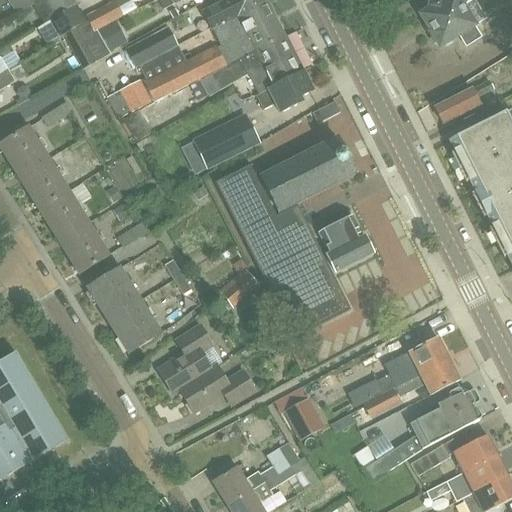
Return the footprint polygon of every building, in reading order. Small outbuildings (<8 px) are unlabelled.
[(41,0),(33,6),(44,23),(75,4),(73,0),(41,0)] [(212,29),(267,1),(266,0),(227,0),(204,12),(212,29)] [(445,0),(444,1),(443,0),(432,0),(429,2),(429,7),(430,10),(421,15),(431,31),(429,32),(431,35),(430,40),(433,44),(437,45),(439,49),(442,47),(446,48),(452,44),(453,40),(459,36),(466,47),(481,37),(474,27),(476,26),(464,6),(472,0),(445,0)] [(94,32),(123,16),(114,1),(86,16),(88,20),(87,20),(87,21),(94,32)] [(285,36),(267,1),(212,29),(221,46),(145,85),(154,102),(199,79),(200,80),(227,66),(233,62),(285,36)] [(50,19),(60,36),(86,21),(75,4),(50,19)] [(101,41),(94,32),(87,21),(63,35),(81,70),(108,55),(101,41)] [(135,68),(138,66),(177,45),(178,45),(168,27),(126,50),(135,68)] [(122,30),(104,39),(110,51),(128,41),(122,30)] [(259,94),(303,72),(285,36),(233,62),(227,66),(200,80),(209,97),(248,75),(258,95),(259,94)] [(0,91),(15,82),(8,70),(0,74),(0,91)] [(303,72),(259,94),(258,95),(256,96),(264,110),(276,104),(281,113),(304,101),(302,97),(314,91),(304,72),(303,72)] [(150,103),(140,82),(120,93),(130,113),(150,103)] [(463,121),(474,115),(472,110),(479,106),(476,99),(492,91),(488,82),(434,109),(443,125),(461,116),(463,121)] [(61,106),(67,116),(73,113),(67,102),(61,106)] [(67,116),(61,106),(55,110),(61,120),(67,116)] [(55,110),(48,114),(54,124),(58,122),(61,120),(55,110)] [(154,133),(139,110),(122,121),(137,143),(154,133)] [(511,125),(506,113),(450,141),(511,265),(511,125)] [(48,114),(42,118),(48,128),(54,124),(48,114)] [(245,115),(195,141),(209,169),(259,144),(245,115)] [(0,148),(19,178),(39,210),(69,191),(29,127),(0,145),(0,148)] [(295,158),(261,176),(280,213),(356,174),(337,137),(305,153),(302,148),(292,152),(295,158)] [(250,166),(215,184),(276,305),(289,299),(306,333),(350,311),(324,259),(328,257),(337,273),(372,254),(364,237),(363,238),(352,217),(325,231),(319,234),(323,240),(326,247),(320,250),(308,227),(301,213),(298,207),(276,217),(250,166)] [(79,274),(110,255),(69,191),(39,210),(79,274)] [(142,222),(135,227),(141,236),(148,232),(142,222)] [(135,227),(129,231),(135,240),(141,236),(135,227)] [(129,231),(123,235),(129,244),(135,240),(129,231)] [(123,248),(129,244),(123,235),(117,239),(123,248)] [(241,259),(232,266),(238,274),(247,268),(241,259)] [(164,266),(169,273),(178,268),(173,260),(164,266)] [(128,354),(161,334),(120,268),(87,288),(128,354)] [(174,281),(182,275),(178,268),(169,273),(174,281)] [(233,309),(260,287),(245,269),(219,291),(233,309)] [(174,281),(178,288),(187,282),(182,275),(174,281)] [(187,282),(178,288),(183,295),(191,290),(187,282)] [(175,393),(218,366),(217,366),(211,370),(200,352),(212,344),(201,326),(176,341),(183,352),(180,355),(181,356),(160,369),(175,393)] [(390,376),(377,382),(381,392),(401,383),(424,371),(448,359),(437,337),(409,352),(409,353),(385,365),(390,376)] [(380,398),(364,405),(370,417),(401,402),(399,398),(426,385),(430,393),(458,379),(448,359),(424,371),(401,383),(381,392),(383,396),(380,398)] [(63,437),(64,436),(19,360),(17,360),(18,362),(5,370),(1,364),(2,364),(1,362),(0,362),(0,482),(53,450),(52,449),(49,444),(62,436),(63,437)] [(218,366),(175,393),(175,394),(182,390),(196,411),(223,394),(230,405),(254,390),(247,379),(239,384),(235,377),(228,382),(218,366)] [(449,396),(449,397),(428,408),(430,412),(409,423),(415,436),(364,469),(372,482),(422,449),(421,448),(477,419),(478,421),(481,419),(481,417),(477,408),(474,407),(473,405),(474,405),(479,402),(479,400),(475,391),(472,391),(465,394),(463,390),(460,391),(460,390),(457,389),(450,393),(449,396)] [(324,428),(309,400),(284,413),(299,442),(324,428)] [(462,472),(496,454),(486,434),(452,451),(462,472)] [(260,475),(265,483),(290,467),(300,461),(299,460),(288,444),(288,443),(287,443),(265,456),(266,458),(272,467),(260,475)] [(410,463),(417,475),(449,456),(442,444),(410,463)] [(507,475),(496,454),(462,472),(473,492),(507,475)] [(290,467),(265,483),(270,491),(295,475),(290,467)] [(228,506),(251,492),(265,483),(260,475),(258,472),(244,481),(236,468),(213,482),(228,506)] [(468,511),(483,511),(511,497),(511,484),(507,475),(473,492),(474,494),(462,500),(468,511)] [(446,480),(432,487),(437,496),(451,489),(446,480)] [(272,496),(270,491),(265,483),(251,492),(228,506),(231,511),(263,511),(259,504),(272,496)]
